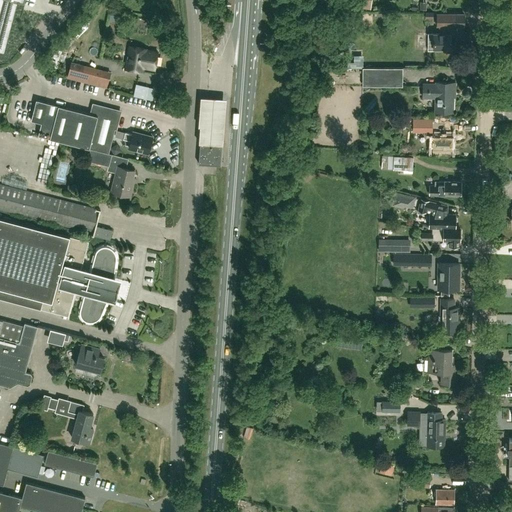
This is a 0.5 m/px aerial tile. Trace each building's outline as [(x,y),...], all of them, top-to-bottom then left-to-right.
[(0,0),(0,49),(5,51),(16,9),(17,0),(0,0)] [(361,0),(360,7),(370,9),(371,0),(361,0)] [(443,48),(450,48),(451,38),(464,38),(464,14),(437,14),(437,25),(439,25),(439,33),(428,33),(428,50),(443,50),(443,48)] [(143,71),(144,67),(155,69),(158,51),(147,49),(130,46),(125,68),(143,71)] [(71,61),(67,77),(106,87),(110,71),(71,61)] [(363,67),(363,85),(402,86),(402,67),(363,67)] [(423,97),(436,97),(435,111),(453,112),(453,91),(455,91),(455,82),(436,82),(436,84),(423,84),(423,97)] [(148,87),(136,84),(134,96),(146,99),(148,87)] [(90,148),(109,153),(119,114),(93,107),(91,113),(36,99),(31,120),(41,122),(38,134),(90,148)] [(227,101),(201,99),(199,129),(200,129),(198,146),(223,147),(227,101)] [(432,119),(414,118),(414,130),(431,131),(432,119)] [(117,129),(115,137),(122,139),(124,131),(117,129)] [(131,140),(129,148),(148,153),(152,136),(133,131),(133,133),(125,131),(123,138),(131,140)] [(433,133),(433,138),(431,138),(429,139),(429,145),(431,147),(432,147),(432,151),(451,152),(452,134),(433,133)] [(200,143),(198,164),(221,165),(223,143),(199,141),(199,143),(200,143)] [(109,165),(112,154),(109,153),(90,148),(87,160),(109,165)] [(394,155),(394,158),(388,158),(388,155),(382,155),(381,168),(387,168),(393,168),(412,169),(413,156),(394,155)] [(117,167),(111,190),(130,195),(133,183),(131,183),(134,170),(126,167),(118,165),(117,167)] [(65,166),(61,178),(69,180),(72,168),(65,166)] [(461,182),(435,181),(435,187),(430,187),(430,194),(445,194),(461,195),(461,182)] [(0,208),(89,232),(89,234),(110,239),(112,230),(96,225),(100,209),(96,208),(0,183),(0,208)] [(416,197),(396,192),(392,205),(404,208),(404,206),(413,208),(416,197)] [(440,203),(429,201),(429,200),(421,198),(418,209),(426,212),(427,209),(432,210),(431,213),(430,213),(429,227),(432,227),(455,227),(455,221),(456,219),(456,217),(455,216),(455,214),(448,213),(448,205),(440,203)] [(114,278),(116,257),(116,255),(115,253),(114,251),(113,250),(112,249),(110,247),(109,247),(107,246),(105,246),(103,246),(101,247),(99,247),(98,249),(97,250),(96,252),(95,253),(90,272),(81,269),(88,241),(0,216),(0,297),(48,310),(68,316),(75,288),(85,290),(80,308),(79,310),(79,312),(80,314),(80,316),(82,317),(83,319),(84,320),(86,321),(88,321),(90,321),(92,321),(94,321),(95,320),(97,319),(99,318),(100,316),(101,315),(108,297),(105,296),(107,288),(109,289),(110,285),(108,285),(111,277),(114,278)] [(392,225),(389,237),(396,238),(399,227),(392,225)] [(455,227),(432,227),(432,232),(422,232),(422,239),(432,239),(449,240),(449,245),(459,246),(459,240),(460,240),(460,227),(455,227)] [(410,239),(393,239),(392,239),(379,239),(379,251),(410,252),(410,239)] [(393,263),(430,264),(431,254),(393,253),(393,263)] [(438,288),(458,289),(459,263),(439,262),(438,288)] [(454,298),(442,298),(441,331),(458,331),(458,317),(459,317),(459,306),(454,306),(454,298)] [(0,382),(10,385),(11,382),(16,380),(29,383),(31,382),(33,373),(32,371),(26,370),(35,337),(22,333),(24,324),(0,317),(0,382)] [(51,328),(49,336),(64,340),(68,341),(70,333),(66,332),(67,332),(51,328)] [(82,344),(76,365),(100,371),(104,357),(98,356),(100,348),(78,343),(82,344)] [(429,348),(428,370),(441,371),(441,382),(457,383),(458,363),(451,363),(452,349),(429,348)] [(44,394),(40,408),(48,409),(51,395),(44,394)] [(70,400),(68,411),(78,413),(72,437),(89,442),(93,428),(89,427),(93,413),(82,410),(84,404),(70,400)] [(382,411),(400,411),(400,401),(383,401),(382,411)] [(427,445),(444,446),(444,433),(445,433),(445,419),(441,419),(441,412),(427,412),(419,412),(408,411),(407,424),(419,424),(419,421),(427,421),(427,425),(427,445)] [(8,468),(14,446),(0,442),(0,483),(3,485),(8,468)] [(14,446),(8,468),(38,476),(44,454),(14,446)] [(94,476),(97,463),(48,450),(44,463),(94,476)] [(411,478),(410,486),(430,486),(430,478),(411,478)] [(81,511),(85,497),(26,482),(22,497),(20,505),(46,511),(81,511)] [(436,489),(436,503),(454,504),(454,489),(436,489)] [(0,491),(0,511),(18,511),(20,505),(22,497),(0,491)]
